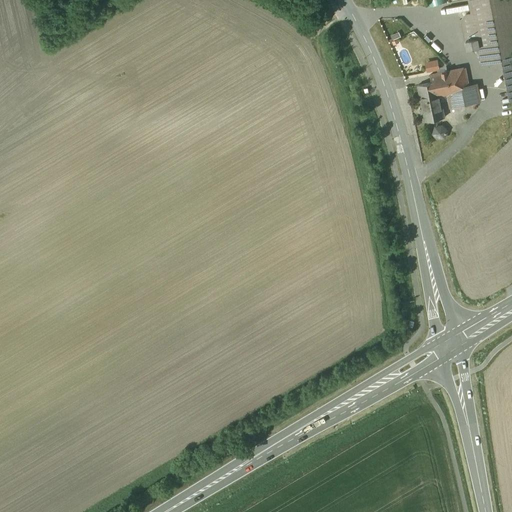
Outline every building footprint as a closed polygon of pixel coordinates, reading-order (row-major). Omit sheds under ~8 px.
[(511,0),(469,0),(472,13),(466,14),(462,20),(468,49),(475,48),(479,47),(480,54),(482,63),(501,60),(509,99),(511,98),(511,0)] [(395,39),(403,36),(401,31),(393,35),(395,39)] [(441,59),(427,61),(429,71),(443,68),(441,59)] [(464,68),(430,75),(431,83),(437,81),(441,102),(458,98),(460,106),(477,103),(474,88),(469,89),(464,68)] [(441,102),(437,81),(431,83),(418,85),(425,122),(444,118),(441,102)] [(441,128),(439,127),(437,126),(435,126),(433,127),(431,128),(430,130),(429,132),(429,134),(429,136),(430,138),(431,139),(433,141),(435,141),(438,141),(440,140),(441,139),(443,138),(444,136),(444,133),(444,131),(443,129),(441,128)]
